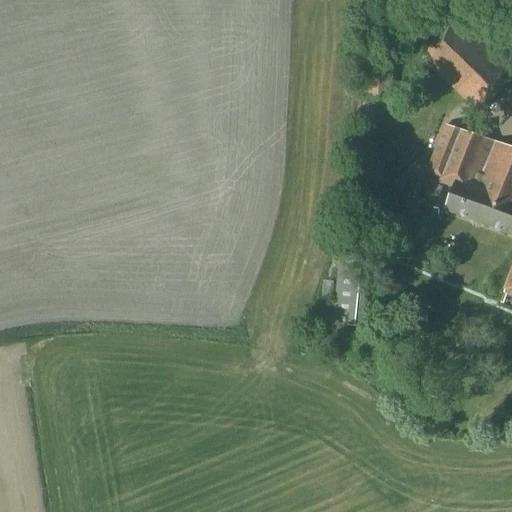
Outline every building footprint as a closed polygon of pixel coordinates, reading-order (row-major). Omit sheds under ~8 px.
[(478,115),(511,79),(511,69),(458,17),(418,56),(478,115)] [(391,101),(394,64),(362,61),(359,99),(391,101)] [(511,236),(511,148),(443,125),(425,172),(438,177),(435,183),(452,190),(445,211),(511,236)] [(355,328),(362,257),(338,254),(331,325),(355,328)] [(511,294),(511,264),(502,291),(511,294)]
